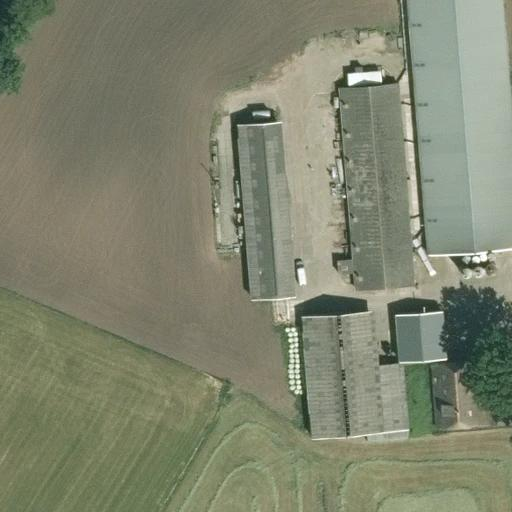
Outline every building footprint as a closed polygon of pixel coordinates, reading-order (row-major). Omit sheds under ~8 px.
[(408,0),(428,255),(511,247),(511,143),(500,0),(408,0)] [(340,89),(354,259),(338,260),(339,274),(355,272),(356,291),(414,286),(398,84),(340,89)] [(320,122),(323,156),(344,154),(341,120),(320,122)] [(239,125),(253,299),(290,296),(276,122),(239,125)] [(213,233),(215,255),(243,252),(237,191),(216,193),(219,233),(213,233)] [(382,315),(386,363),(447,358),(443,310),(382,315)] [(403,363),(371,365),(366,311),(304,317),(314,438),(368,434),(369,442),(410,440),(403,363)] [(505,424),(504,396),(511,395),(511,370),(492,372),(494,395),(485,396),(485,402),(476,403),(475,362),(433,363),(436,427),(505,424)]
